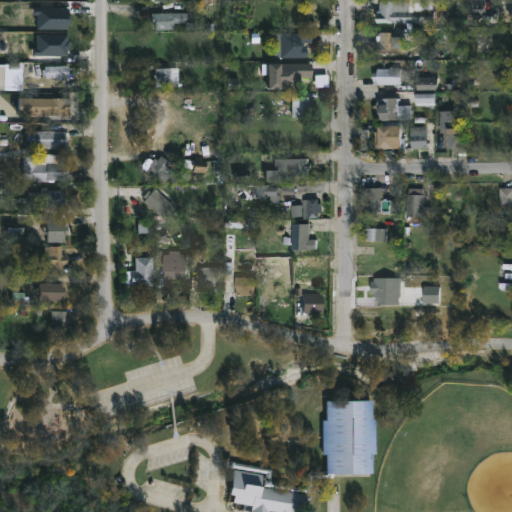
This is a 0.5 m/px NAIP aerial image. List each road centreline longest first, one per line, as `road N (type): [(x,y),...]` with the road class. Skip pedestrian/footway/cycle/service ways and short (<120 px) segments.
road 1 (residential): [(511,348),(348,346),(226,314),(114,312)]
road 2 (residential): [(350,0),(348,346)]
road 3 (residential): [(110,0),(114,312)]
road 4 (residential): [(217,458),(215,511),(149,502),(132,486),(139,455),(162,447),(205,443),(217,458)]
road 5 (residential): [(511,172),(348,174)]
road 6 (residential): [(114,312),(109,333),(70,357),(0,356)]
